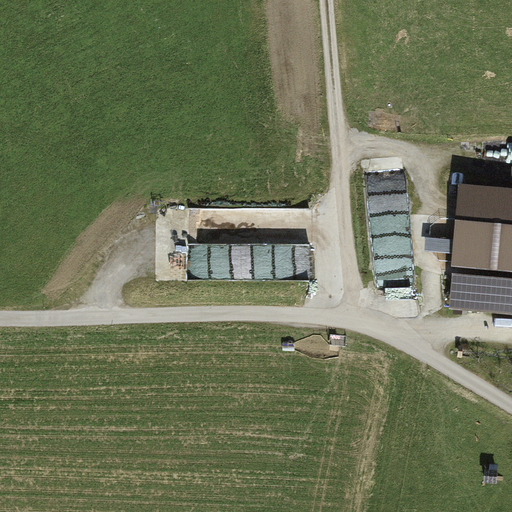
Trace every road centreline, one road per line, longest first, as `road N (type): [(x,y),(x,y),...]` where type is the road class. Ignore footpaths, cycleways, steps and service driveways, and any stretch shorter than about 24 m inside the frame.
road 1 (track): [(409,345),(346,511)]
road 2 (track): [(343,146),(327,0)]
